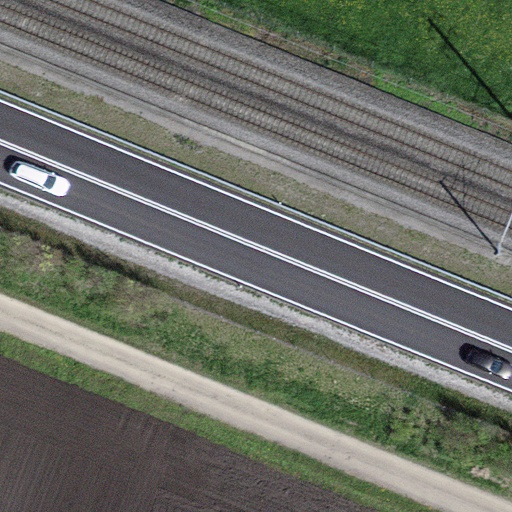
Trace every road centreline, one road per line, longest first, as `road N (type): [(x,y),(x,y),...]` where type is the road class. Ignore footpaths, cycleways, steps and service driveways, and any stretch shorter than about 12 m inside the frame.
road 1 (trunk): [(511,349),(0,141)]
road 2 (track): [(0,312),(489,511)]
